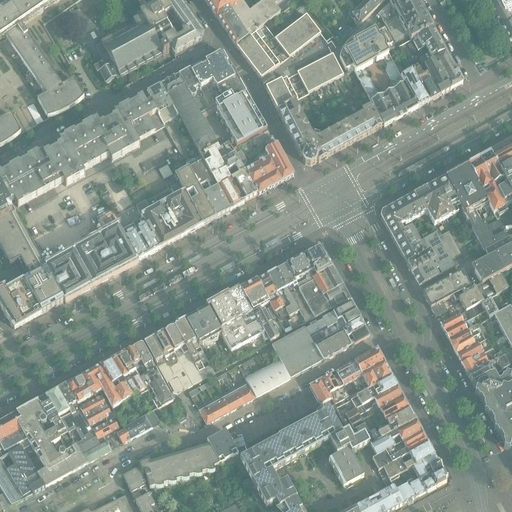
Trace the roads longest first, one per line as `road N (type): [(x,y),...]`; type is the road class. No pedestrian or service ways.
road 1 (residential): [(31,511),(141,448),(167,436),(202,435),(382,339)]
road 2 (tertiary): [(0,397),(322,225)]
road 3 (tertiary): [(308,190),(17,350)]
road 4 (residential): [(222,41),(0,162)]
road 5 (tertiary): [(480,95),(328,178)]
road 6 (residential): [(308,190),(222,41)]
road 7 (residential): [(344,213),(422,366)]
road 8 (tertiary): [(361,204),(511,122)]
road 9 (residential): [(382,339),(460,487)]
road 10 (residential): [(500,463),(425,322)]
road 11 (residential): [(425,322),(361,204)]
road 12 (residential): [(322,225),(382,339)]
road 13 (residential): [(422,366),(476,479)]
